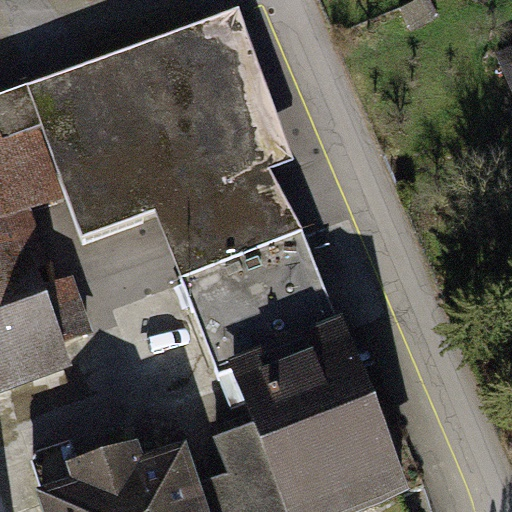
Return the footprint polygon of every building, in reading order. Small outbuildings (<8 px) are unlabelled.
[(237,21),(24,102),(64,213),(80,248),(152,221),(204,361),(323,317),(273,181),(294,173),(237,21)] [(511,50),(491,59),(511,111),(511,50)] [(64,213),(24,102),(0,110),(0,403),(66,379),(23,262),(45,254),(34,224),(64,213)] [(333,332),(210,376),(237,443),(215,452),(228,487),(201,497),(206,511),(388,511),(400,508),(333,332)] [(63,500),(28,511),(194,511),(178,461),(138,473),(134,459),(58,483),(63,500)]
